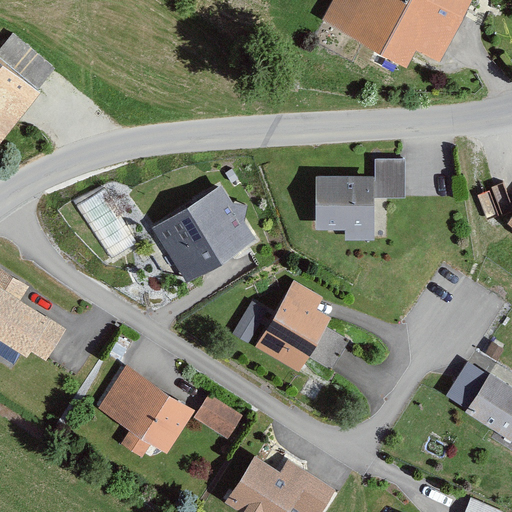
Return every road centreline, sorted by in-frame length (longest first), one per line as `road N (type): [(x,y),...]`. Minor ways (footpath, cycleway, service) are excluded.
road 1 (residential): [(460,304),(372,434),(352,445),(329,441),(0,222)]
road 2 (tertiary): [(0,197),(140,143),(511,110)]
